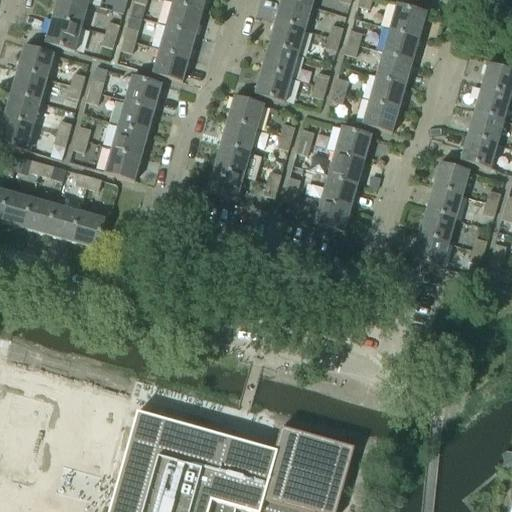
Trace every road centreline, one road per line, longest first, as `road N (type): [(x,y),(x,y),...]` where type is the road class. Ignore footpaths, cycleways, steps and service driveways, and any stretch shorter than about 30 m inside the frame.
road 1 (residential): [(364,287),(398,164),(419,142),(459,0)]
road 2 (residential): [(387,380),(135,308)]
road 3 (residential): [(157,230),(189,117),(215,91),(240,0)]
road 4 (residential): [(364,287),(157,230)]
road 5 (residential): [(135,308),(0,269)]
road 6 (residential): [(387,380),(408,301),(364,287)]
